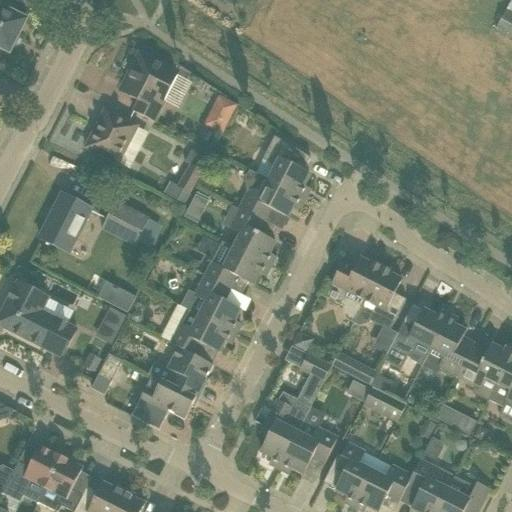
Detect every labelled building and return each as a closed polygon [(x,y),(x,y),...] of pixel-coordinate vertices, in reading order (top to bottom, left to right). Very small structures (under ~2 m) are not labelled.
[(0,0),(0,49),(10,54),(28,20),(18,15),(25,0),(0,0)] [(496,31),(511,39),(511,13),(508,11),(496,31)] [(164,103),(177,76),(162,68),(164,65),(140,53),(130,72),(133,73),(123,93),(139,101),(134,112),(155,123),(161,112),(156,110),(160,101),(164,103)] [(220,98),(214,110),(215,110),(216,108),(230,115),(222,131),(221,130),(220,132),(222,133),(235,106),(220,98)] [(118,165),(137,128),(138,127),(106,110),(86,148),(118,165)] [(277,167),(270,181),(305,200),(310,190),(304,187),(310,175),(304,172),(311,158),(275,137),(263,160),(277,167)] [(191,194),(202,173),(190,166),(184,178),(179,188),(174,186),(171,184),(165,196),(185,206),(191,194)] [(248,191),(239,209),(265,222),(272,210),(288,218),(294,206),(300,209),(305,200),(270,181),(250,171),(246,179),(246,190),(248,191)] [(62,195),(40,239),(70,254),(92,210),(62,195)] [(136,246),(149,221),(150,220),(116,202),(102,229),(136,246)] [(240,235),(233,248),(233,249),(271,267),(275,258),(269,255),(275,243),(259,234),(265,222),(239,209),(229,229),(240,235)] [(266,277),(271,267),(233,249),(233,248),(223,243),(204,276),(231,290),(242,295),(248,283),(254,286),(260,274),(266,277)] [(354,324),(383,267),(373,261),(371,264),(361,259),(355,272),(343,265),(326,298),(344,307),(343,310),(346,320),(354,324)] [(393,299),(402,280),(392,275),(394,272),(383,267),(354,324),(360,327),(370,324),(371,321),(391,331),(406,300),(405,300),(403,304),(393,299)] [(224,302),(231,290),(204,276),(195,294),(206,300),(198,316),(236,335),(241,325),(235,322),(241,310),(224,302)] [(49,299),(18,283),(0,316),(0,326),(63,359),(77,330),(43,312),(49,299)] [(127,314),(135,299),(124,294),(117,309),(127,314)] [(126,318),(111,310),(104,324),(119,332),(126,318)] [(436,316),(424,310),(415,327),(405,321),(391,349),(423,365),(448,315),(439,310),(436,316)] [(196,357),(208,363),(214,351),(219,353),(225,342),(231,345),(236,335),(198,316),(187,311),(170,344),(179,348),(178,349),(196,357)] [(439,369),(456,378),(474,344),(463,338),(467,332),(455,326),(458,320),(448,315),(423,365),(422,367),(436,374),(439,369)] [(314,340),(300,333),(292,347),(307,355),(314,340)] [(489,351),(474,344),(456,378),(476,388),(473,395),(489,403),(490,402),(490,401),(511,357),(511,350),(507,347),(505,351),(492,344),(489,351)] [(148,375),(152,377),(198,400),(209,380),(207,379),(213,366),(208,363),(196,357),(178,349),(167,369),(155,363),(148,375)] [(98,376),(112,383),(123,362),(110,355),(98,376)] [(332,368),(327,365),(309,356),(302,370),(324,382),(332,368)] [(342,372),(342,371),(347,361),(338,357),(333,367),(342,372)] [(511,357),(490,401),(490,402),(503,409),(506,404),(511,406),(511,357)] [(84,367),(95,373),(100,363),(88,358),(84,367)] [(369,371),(363,382),(372,386),(377,376),(369,371)] [(372,386),(371,388),(373,389),(386,395),(393,383),(377,376),(372,386)] [(194,409),(198,400),(152,377),(146,389),(140,400),(168,414),(169,412),(185,420),(192,407),(194,409)] [(365,405),(372,391),(353,381),(345,395),(365,405)] [(407,406),(386,395),(373,389),(372,391),(365,405),(398,422),(407,406)] [(279,469),(298,434),(283,427),(293,409),(278,402),(262,434),(269,438),(261,453),(273,459),(270,465),(279,469)] [(475,428),(477,423),(469,419),(462,432),(470,437),(475,428)] [(430,440),(437,426),(426,420),(419,435),(430,440)] [(338,440),(319,430),(313,442),(298,434),(279,469),(289,474),(292,468),(304,474),(312,458),(325,464),(338,440)] [(432,439),(424,455),(433,459),(437,458),(442,448),(441,444),(432,439)] [(345,503),(355,508),(373,472),(358,465),(364,453),(349,445),(336,470),(345,474),(336,491),(348,497),(345,503)] [(10,481),(23,487),(28,490),(32,482),(46,489),(62,458),(40,447),(29,469),(19,463),(10,481)] [(62,458),(46,489),(60,496),(56,504),(71,511),(74,511),(83,496),(72,491),(83,469),(62,458)] [(437,511),(448,491),(434,484),(440,472),(420,462),(412,478),(408,486),(421,493),(412,509),(417,511),(437,511)] [(393,511),(394,511),(408,486),(412,478),(393,468),(387,479),(373,472),(355,508),(362,511),(364,511),(367,507),(378,511),(379,511),(382,506),(393,511)] [(478,511),(489,490),(477,484),(476,488),(455,478),(448,491),(437,511),(478,511)] [(114,489),(104,483),(94,502),(83,496),(74,511),(115,511),(126,491),(116,486),(114,489)] [(136,496),(126,491),(115,511),(141,511),(145,504),(135,499),(136,496)]
